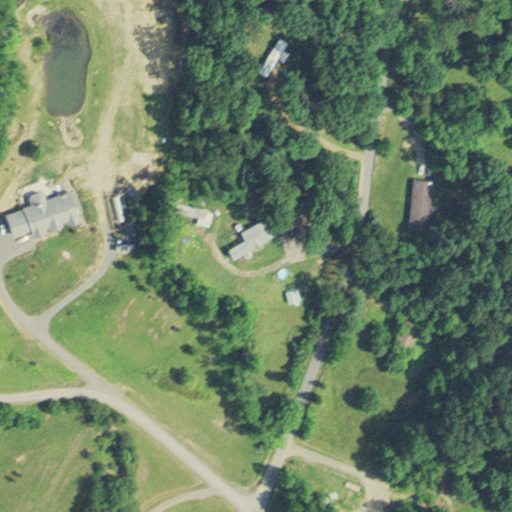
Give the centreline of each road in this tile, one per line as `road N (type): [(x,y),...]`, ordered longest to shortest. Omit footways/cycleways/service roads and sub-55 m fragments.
road 1 (residential): [(252,511),(357,239),(395,0)]
road 2 (residential): [(0,390),(108,392),(155,419),(253,511)]
